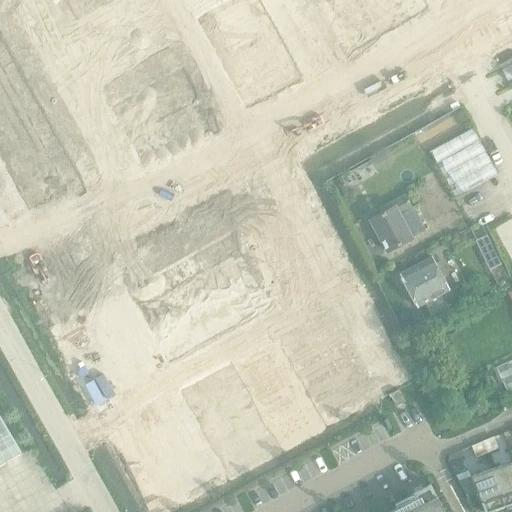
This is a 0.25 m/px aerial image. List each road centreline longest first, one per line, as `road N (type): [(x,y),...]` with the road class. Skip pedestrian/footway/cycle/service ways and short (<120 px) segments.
road 1 (residential): [(229,154),(307,301),(63,442)]
road 2 (residential): [(229,154),(139,192),(0,268)]
road 3 (residential): [(451,49),(297,136),(229,154)]
road 4 (residential): [(287,511),(404,452),(430,451)]
road 5 (unclassified): [(63,442),(0,327)]
road 6 (residential): [(511,164),(451,49)]
